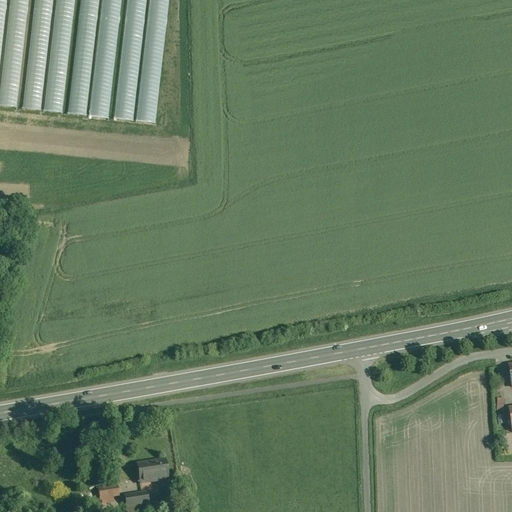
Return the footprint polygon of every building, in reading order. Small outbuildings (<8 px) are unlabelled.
[(483,419),(466,420),(468,477),(473,477),(474,484),(477,484),(478,488),(486,488),(483,419)] [(462,430),(445,430),(446,484),(457,484),(463,483),(462,430)] [(441,502),(440,445),(424,446),(425,485),(431,484),(432,502),(441,502)] [(419,486),(418,459),(403,459),(404,488),(410,488),(410,491),(414,491),(414,486),(419,486)] [(165,462),(137,466),(139,485),(168,481),(165,462)] [(117,487),(97,490),(100,505),(113,503),(112,498),(118,497),(117,487)] [(146,494),(124,497),(126,509),(148,506),(146,494)]
